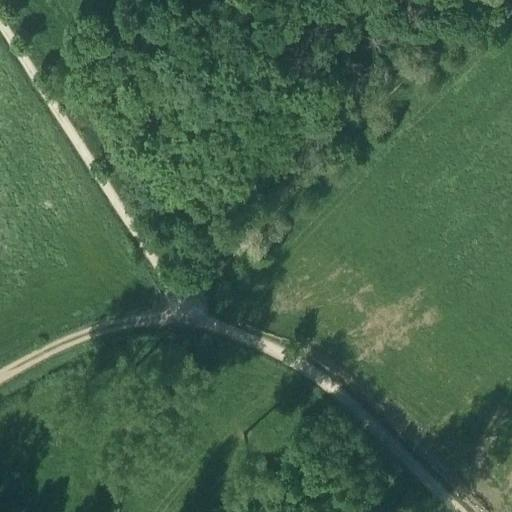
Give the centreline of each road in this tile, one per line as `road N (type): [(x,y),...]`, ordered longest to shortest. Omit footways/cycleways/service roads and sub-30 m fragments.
road 1 (track): [(451,511),(281,346),(186,317),(0,24)]
road 2 (track): [(179,305),(484,0)]
road 3 (track): [(186,317),(58,345),(0,379)]
